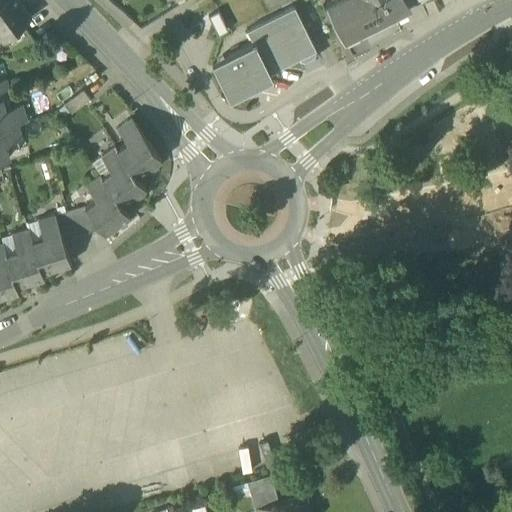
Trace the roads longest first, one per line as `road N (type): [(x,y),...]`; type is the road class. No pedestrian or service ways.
road 1 (tertiary): [(397,511),(276,250)]
road 2 (tertiary): [(227,173),(66,0)]
road 3 (residential): [(214,239),(0,333)]
road 4 (residential): [(410,65),(271,171)]
road 5 (residential): [(511,188),(347,218)]
